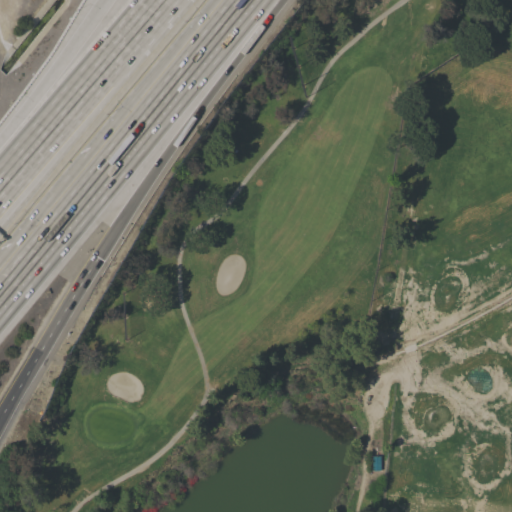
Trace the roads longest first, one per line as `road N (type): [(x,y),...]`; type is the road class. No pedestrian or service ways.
road 1 (motorway): [(96,257),(265,0)]
road 2 (motorway): [(143,0),(0,175)]
road 3 (motorway): [(112,156),(245,0)]
road 4 (motorway): [(109,0),(0,164)]
road 5 (motorway): [(0,416),(96,257)]
road 6 (motorway): [(0,287),(112,156)]
